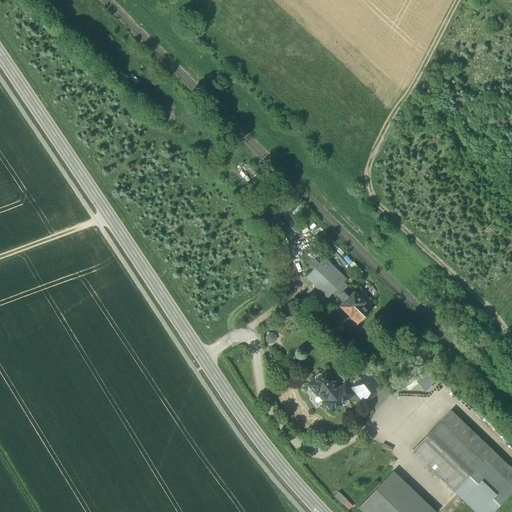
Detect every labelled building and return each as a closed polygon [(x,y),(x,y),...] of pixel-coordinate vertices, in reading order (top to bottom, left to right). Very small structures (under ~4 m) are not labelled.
[(286,207),(276,211),(281,223),(303,212),(297,199),(285,205),(286,207)] [(324,259),(319,265),(340,285),(346,279),(324,259)] [(340,285),(319,265),(310,274),(330,293),(332,291),(333,292),(340,285)] [(330,293),(310,274),(305,279),(326,299),(333,292),(332,291),(330,293)] [(370,310),(348,289),(339,298),(343,302),(339,307),(356,324),(370,310)] [(263,343),(276,351),(284,337),(275,332),(275,333),(270,330),(263,341),(264,342),(263,343)] [(333,382),(325,372),(322,375),(321,375),(318,374),(315,377),(314,380),(314,381),(311,384),(310,387),(315,393),(318,393),(325,402),(323,403),(330,413),(352,395),(355,392),(352,389),(349,391),(345,386),(339,391),(332,382),(333,382)] [(369,376),(352,389),(355,392),(364,403),(380,390),(369,376)] [(511,470),(451,412),(441,422),(511,489),(511,470)] [(492,511),(511,491),(511,489),(441,422),(412,452),(474,511),(492,511)] [(434,511),(392,472),(358,508),(361,511),(434,511)] [(347,509),(352,504),(337,491),(333,495),(347,509)]
